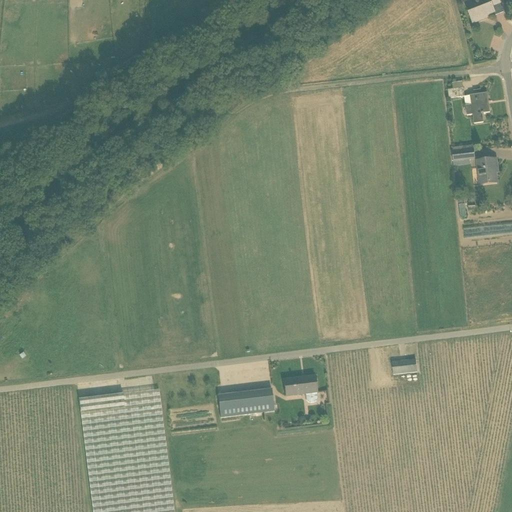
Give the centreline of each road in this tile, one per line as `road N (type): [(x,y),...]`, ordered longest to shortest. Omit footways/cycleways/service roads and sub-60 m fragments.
road 1 (track): [(0,321),(104,211),(254,100),(505,64)]
road 2 (unclassified): [(0,387),(511,326)]
